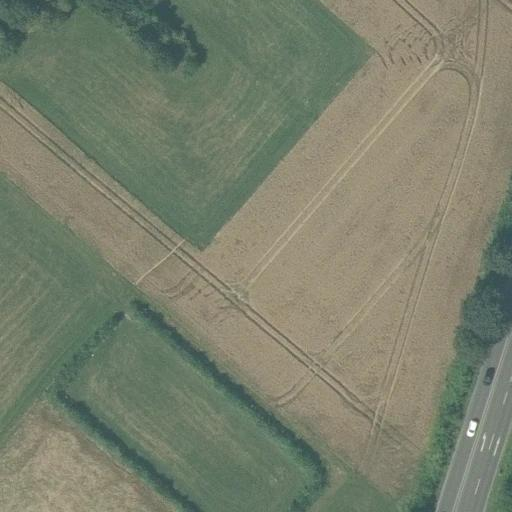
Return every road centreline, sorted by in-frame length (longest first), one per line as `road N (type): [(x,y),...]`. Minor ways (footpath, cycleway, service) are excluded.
road 1 (track): [(335,511),(350,498),(351,480),(0,176)]
road 2 (primary): [(463,511),(511,360)]
